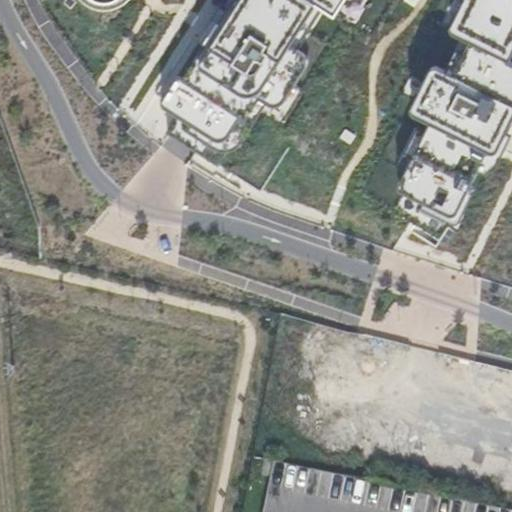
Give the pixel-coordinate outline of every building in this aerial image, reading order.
[(179,117),(168,134),(170,135),(183,143),(196,152),(219,167),(255,110),(261,100),(274,108),(275,109),(277,109),(279,109),(281,108),(283,107),(283,106),(284,104),(309,66),(310,64),(310,62),(310,60),(309,59),(309,58),(308,57),(306,55),(292,46),(318,5),(337,16),(347,0),(235,0),(228,12),(185,80),(180,77),(163,103),(162,104),(162,105),(163,107),(164,108),(179,117)] [(511,0),(466,0),(453,28),(452,30),(453,32),(454,33),(455,34),(471,42),(454,75),(437,67),(436,66),(435,67),(434,67),(433,67),(432,69),(412,109),(412,110),(412,112),(412,113),(413,114),(414,115),(431,123),(400,185),(399,187),(399,188),(400,189),(400,190),(402,192),(403,193),(424,204),(420,212),(445,224),(449,216),(456,219),(489,152),(493,154),(494,155),(495,155),(496,154),(497,154),(498,153),(511,127),(511,124),(511,62),(511,59),(511,0)] [(410,240),(407,252),(427,256),(430,244),(410,240)] [(484,449),(475,479),(498,485),(506,455),(484,449)] [(511,511),(267,461),(263,477),(270,479),(263,511),(511,511)]
